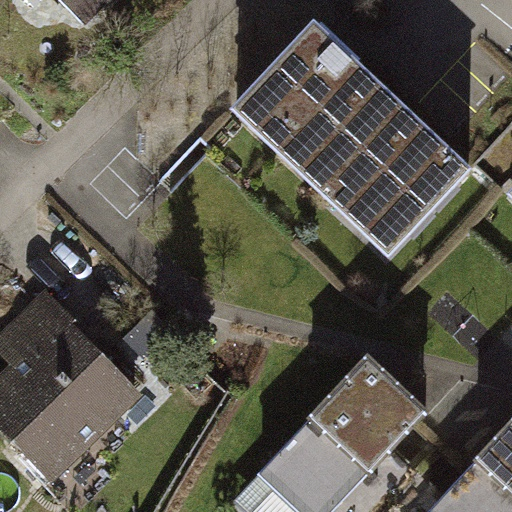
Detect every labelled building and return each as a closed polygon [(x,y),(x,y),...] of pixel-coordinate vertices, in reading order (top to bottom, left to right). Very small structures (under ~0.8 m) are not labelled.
[(110,0),(59,0),(83,26),(110,0)] [(468,171),(314,27),(232,114),(386,259),(468,171)] [(139,388),(45,290),(0,333),(0,427),(48,476),(139,388)] [(329,511),(427,414),(368,355),(230,493),(248,511),(329,511)] [(511,511),(511,416),(413,511),(511,511)]
